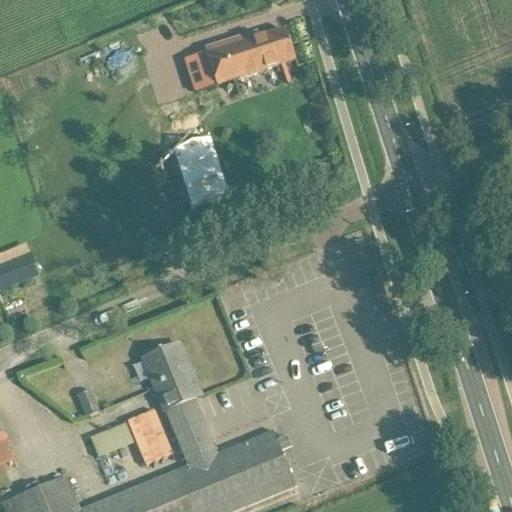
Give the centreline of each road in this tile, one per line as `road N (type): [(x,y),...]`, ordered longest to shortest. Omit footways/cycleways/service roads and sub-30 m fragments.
road 1 (unclassified): [(0,358),(409,190)]
road 2 (secondary): [(511,504),(409,190)]
road 3 (secondary): [(409,190),(347,0)]
